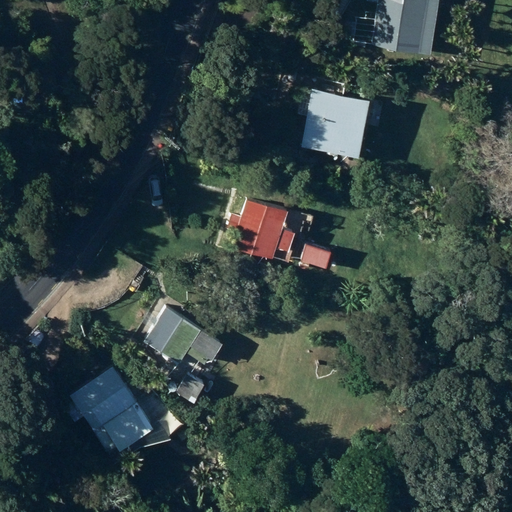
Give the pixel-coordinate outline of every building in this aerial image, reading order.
[(429,59),(437,0),(374,0),(367,50),(429,59)] [(305,117),(298,151),(357,162),(368,106),(327,98),(330,87),(317,84),(315,95),(299,92),(295,115),(305,117)] [(229,227),(242,231),(235,252),(271,263),(271,261),(287,265),(289,258),(287,257),(291,242),(300,245),(307,217),(286,211),(285,215),(245,203),(241,220),(232,217),(229,227)] [(302,264),(300,270),(307,272),(308,267),(324,271),(327,256),(303,250),(299,264),(302,264)] [(163,310),(142,343),(177,366),(184,355),(205,369),(220,347),(163,310)] [(111,370),(68,399),(102,449),(113,451),(117,457),(153,432),(111,370)] [(192,407),(202,388),(184,377),(173,396),(192,407)] [(47,443),(52,435),(43,429),(38,437),(47,443)]
